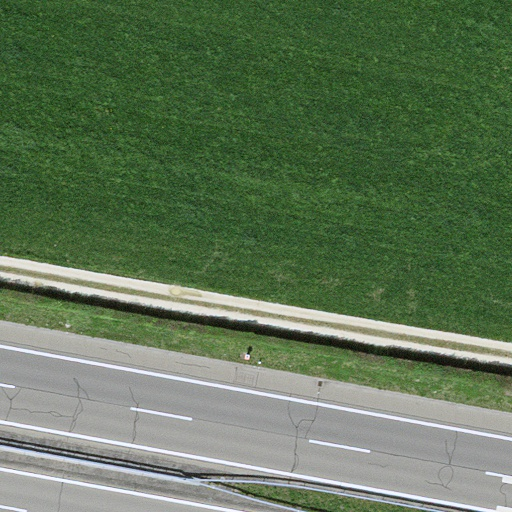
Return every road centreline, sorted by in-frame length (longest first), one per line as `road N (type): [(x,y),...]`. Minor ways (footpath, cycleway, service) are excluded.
road 1 (motorway): [(511,477),(0,385)]
road 2 (track): [(0,277),(511,361)]
